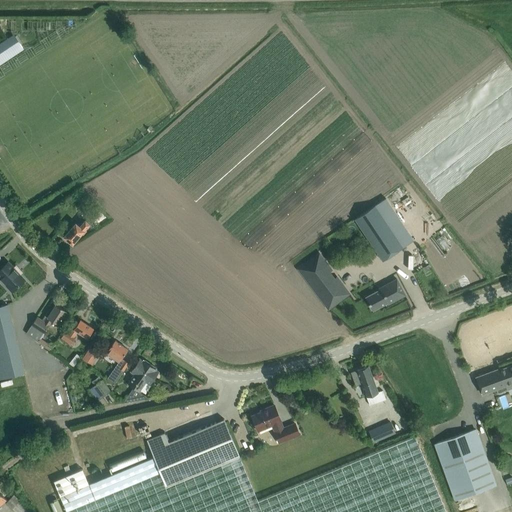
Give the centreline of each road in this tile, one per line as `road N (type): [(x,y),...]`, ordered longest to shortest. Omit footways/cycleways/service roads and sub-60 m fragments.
road 1 (unclassified): [(219,376),(283,370),(511,289)]
road 2 (unclassified): [(0,203),(52,263),(219,376)]
road 3 (unclassified): [(14,463),(67,423),(188,395),(219,376)]
